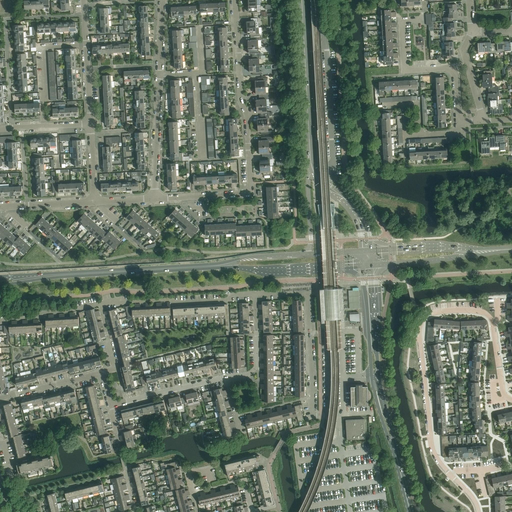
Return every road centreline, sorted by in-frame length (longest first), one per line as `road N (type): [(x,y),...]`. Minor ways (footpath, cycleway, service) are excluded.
road 1 (unclassified): [(511,396),(500,380),(486,313),(448,310),(419,325),(431,447),(477,511)]
road 2 (residential): [(154,198),(250,192),(235,0)]
road 3 (secondary): [(196,267),(361,265)]
road 4 (tertiary): [(371,249),(356,205),(316,171),(308,106)]
road 5 (unclassified): [(457,122),(453,71),(404,64),(402,21),(422,20)]
road 6 (secondary): [(410,511),(374,375)]
road 7 (unclassified): [(327,416),(313,414),(307,293)]
road 8 (secondary): [(66,274),(196,267)]
road 9 (residential): [(45,126),(41,43),(85,40)]
road 10 (residential): [(154,198),(161,73)]
